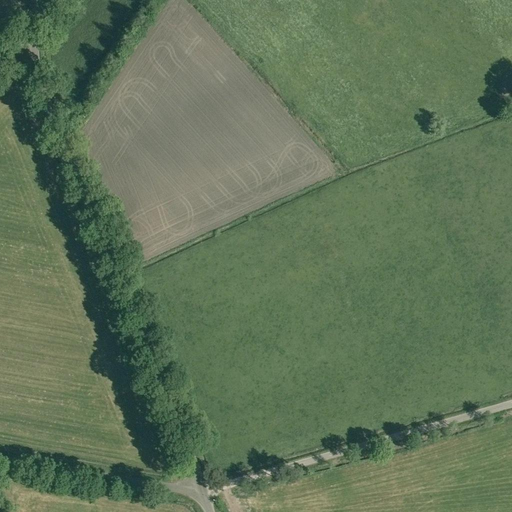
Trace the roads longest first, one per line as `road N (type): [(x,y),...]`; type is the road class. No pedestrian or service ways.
road 1 (unclassified): [(204,493),(45,90),(36,55),(45,0)]
road 2 (unclassified): [(204,493),(511,404)]
road 3 (unclassified): [(0,459),(204,493)]
